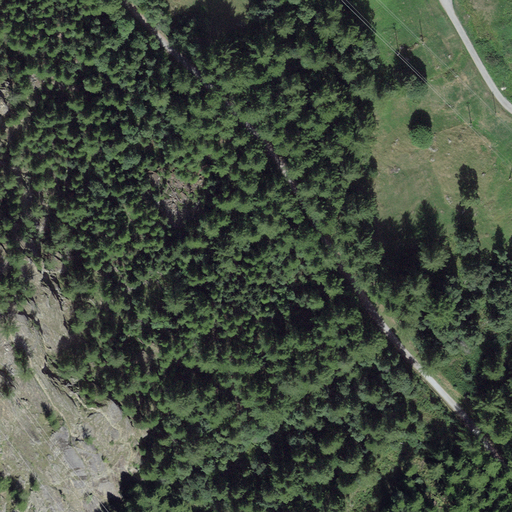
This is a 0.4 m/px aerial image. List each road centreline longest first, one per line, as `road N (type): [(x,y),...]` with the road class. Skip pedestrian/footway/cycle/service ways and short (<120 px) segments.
road 1 (track): [(117,0),(290,189),(368,310),(511,470)]
road 2 (unclassified): [(511,111),(444,0)]
